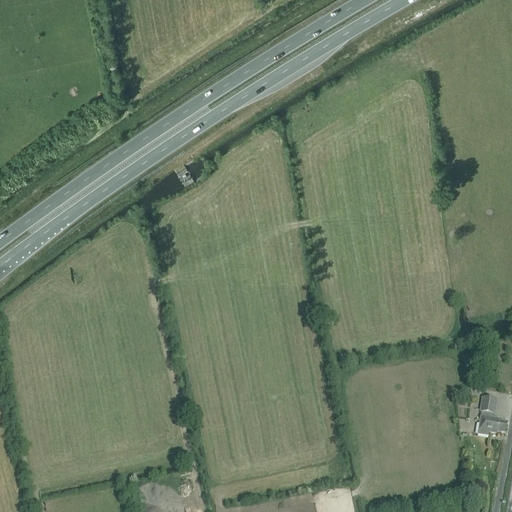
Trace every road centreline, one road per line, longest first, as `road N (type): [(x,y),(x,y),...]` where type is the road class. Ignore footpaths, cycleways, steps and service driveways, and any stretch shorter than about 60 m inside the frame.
road 1 (trunk): [(0,267),(236,102),(404,0)]
road 2 (trunk): [(363,0),(200,101),(0,241)]
